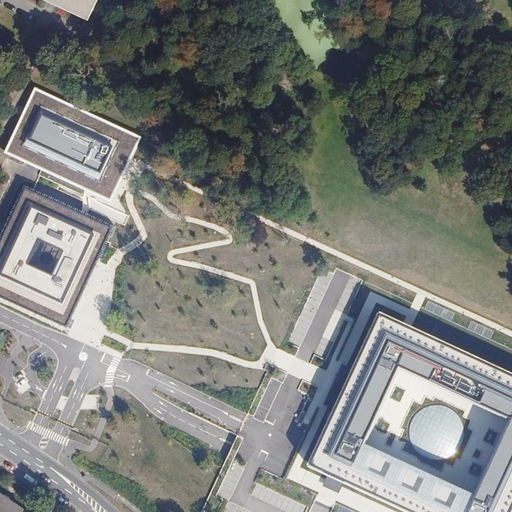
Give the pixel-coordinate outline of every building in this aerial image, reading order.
[(42,0),(52,4),(86,20),(96,0),(42,0)] [(35,88),(4,151),(111,202),(133,155),(141,138),(35,88)] [(141,213),(149,196),(130,188),(123,205),(141,213)] [(136,288),(152,294),(156,282),(132,273),(127,285),(119,282),(112,299),(129,306),(136,288)] [(511,376),(380,316),(311,465),(413,511),(511,511),(511,510),(511,376)] [(67,429),(62,441),(71,445),(69,450),(78,454),(82,444),(70,439),(73,432),(67,429)] [(22,511),(24,509),(0,493),(0,511),(22,511)]
